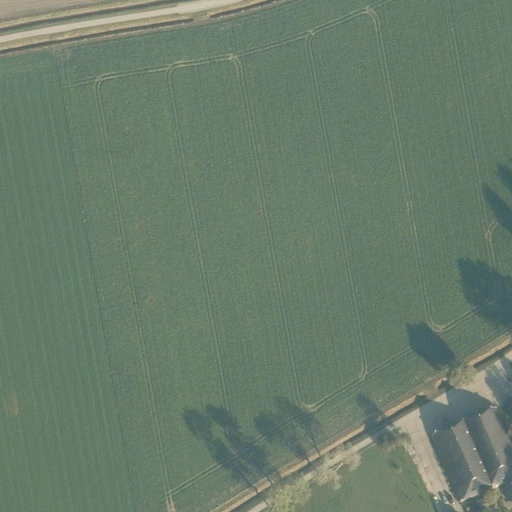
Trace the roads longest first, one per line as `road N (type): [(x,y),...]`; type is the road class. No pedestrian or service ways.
road 1 (unclassified): [(254,511),(511,352)]
road 2 (tertiary): [(0,42),(237,0)]
